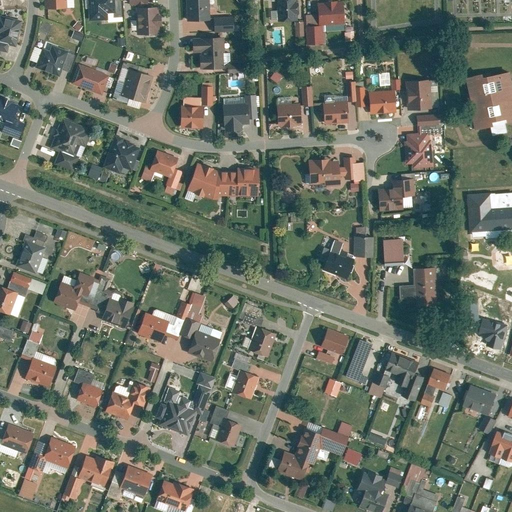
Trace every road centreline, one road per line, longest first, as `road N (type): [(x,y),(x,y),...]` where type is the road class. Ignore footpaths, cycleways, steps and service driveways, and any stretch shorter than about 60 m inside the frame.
road 1 (tertiary): [(306,301),(11,186)]
road 2 (residential): [(376,134),(223,143),(151,129)]
road 3 (tertiary): [(511,378),(306,301)]
road 4 (residential): [(306,301),(239,483)]
road 5 (residential): [(171,0),(172,49),(151,129)]
